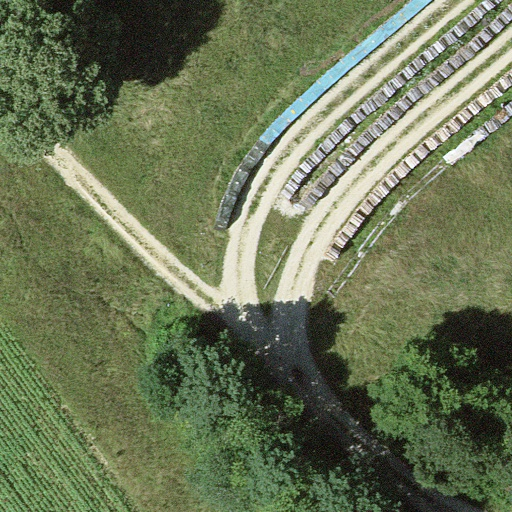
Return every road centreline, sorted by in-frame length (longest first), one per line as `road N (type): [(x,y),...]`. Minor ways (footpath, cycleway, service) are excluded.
road 1 (track): [(471,511),(124,222),(0,85)]
road 2 (track): [(311,384),(288,302),(319,219),(511,38)]
road 3 (track): [(445,0),(305,116),(253,200),(240,258),(241,323)]
